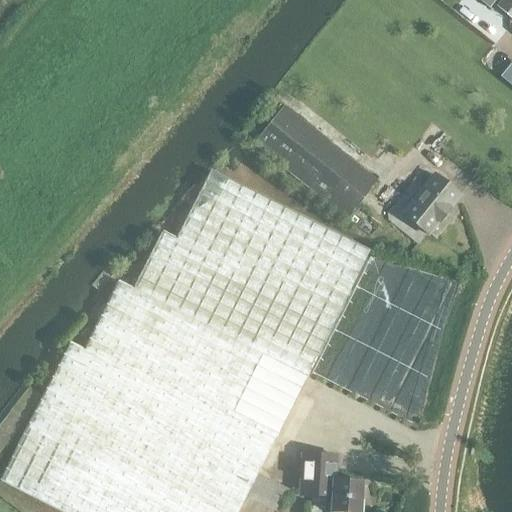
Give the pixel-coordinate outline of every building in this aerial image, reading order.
[(478,0),(491,10),(498,0),(478,0)] [(284,106),(254,143),(348,219),(378,181),(284,106)] [(369,252),(210,172),(176,241),(162,233),(133,291),(119,283),(84,352),(70,345),(0,483),(57,511),(238,511),(245,497),(274,511),(278,511),(289,491),(256,476),(298,393),(369,252)] [(434,177),(402,214),(428,236),(459,199),(434,177)] [(335,482),(336,458),(301,456),(299,497),(331,498),(330,511),(360,511),(362,484),(335,482)]
